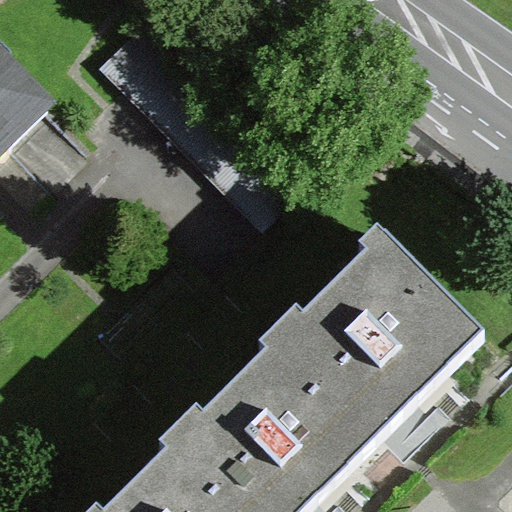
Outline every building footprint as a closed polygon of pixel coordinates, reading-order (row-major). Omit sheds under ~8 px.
[(147,30),(104,72),(261,230),(303,188),(147,30)] [(0,165),(13,153),(10,151),(48,114),(8,73),(3,67),(0,64),(0,165)] [(386,242),(285,342),(384,442),(485,342),(386,242)] [(285,342),(186,440),(256,511),(312,511),(384,442),(285,342)] [(112,511),(256,511),(186,440),(112,511)]
